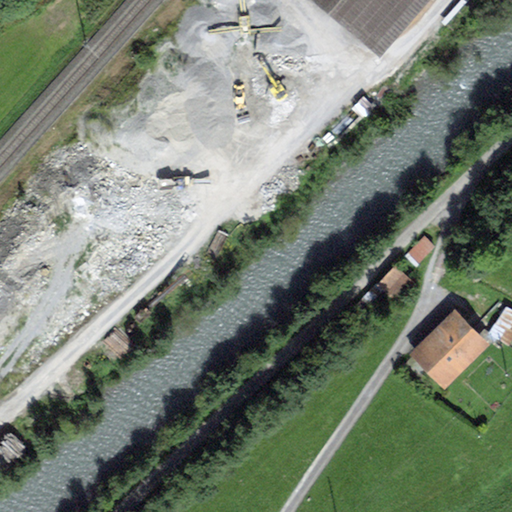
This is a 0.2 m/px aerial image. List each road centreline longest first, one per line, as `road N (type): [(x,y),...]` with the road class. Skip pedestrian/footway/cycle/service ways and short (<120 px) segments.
road 1 (track): [(442,0),(108,311),(0,423)]
road 2 (residential): [(511,140),(121,511)]
